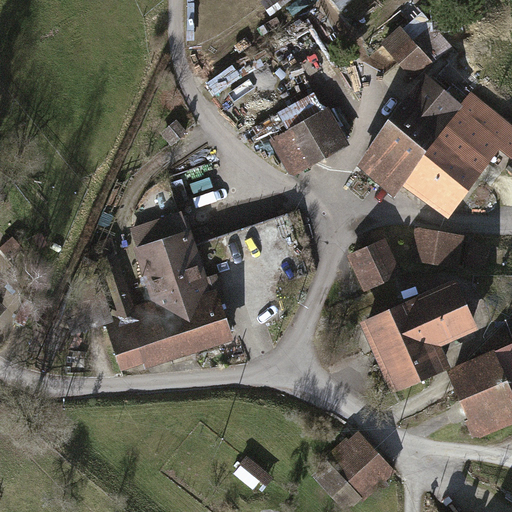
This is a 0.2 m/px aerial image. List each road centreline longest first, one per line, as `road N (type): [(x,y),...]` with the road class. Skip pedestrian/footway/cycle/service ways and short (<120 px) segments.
road 1 (unclassified): [(511,217),(469,218),(408,204),(372,209),(349,227),(286,350),(256,368),(103,383),(33,373),(0,359)]
road 2 (track): [(349,227),(211,117),(182,59),(176,0)]
road 3 (track): [(286,350),(407,439),(511,453)]
